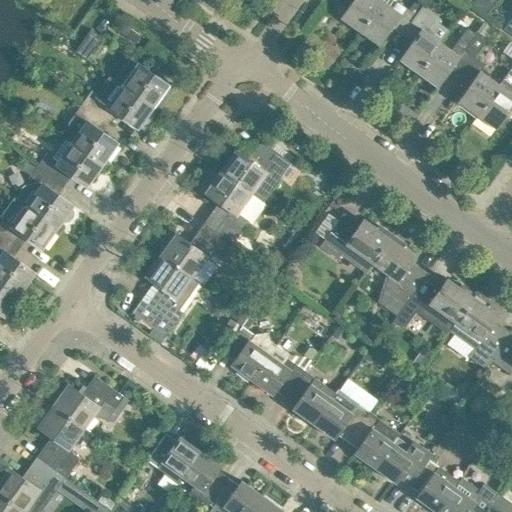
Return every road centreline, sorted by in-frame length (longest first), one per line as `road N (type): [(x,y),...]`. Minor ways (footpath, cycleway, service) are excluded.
road 1 (residential): [(363,511),(67,300)]
road 2 (residential): [(67,300),(239,64)]
road 3 (residential): [(479,221),(252,58)]
